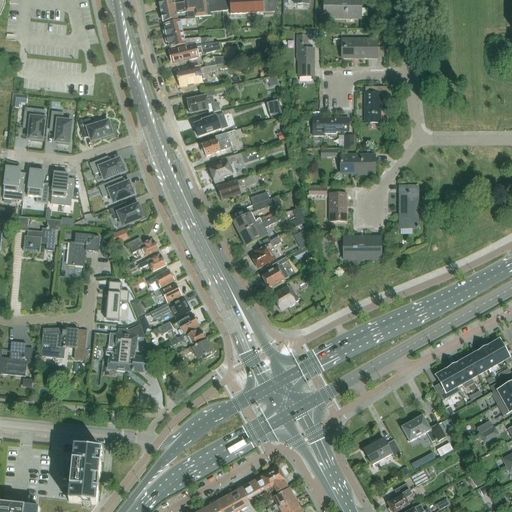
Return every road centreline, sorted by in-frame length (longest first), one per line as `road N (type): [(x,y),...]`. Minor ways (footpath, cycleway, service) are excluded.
road 1 (primary): [(503,271),(283,378)]
road 2 (primary): [(255,328),(160,130)]
road 3 (residential): [(257,309),(171,127)]
road 4 (primary): [(149,134),(231,306)]
road 5 (residential): [(166,511),(275,450),(295,458),(317,495)]
road 6 (unclassified): [(136,139),(209,305)]
road 7 (primary): [(142,511),(176,479),(285,417)]
road 8 (unclassified): [(158,439),(0,423)]
road 9 (primary): [(380,362),(511,287)]
road 10 (primary): [(115,0),(149,134)]
road 11 (primary): [(160,130),(122,0)]
road 12 (residential): [(171,127),(133,0)]
